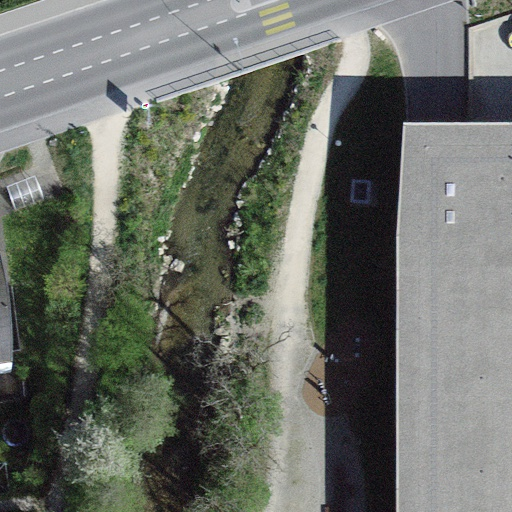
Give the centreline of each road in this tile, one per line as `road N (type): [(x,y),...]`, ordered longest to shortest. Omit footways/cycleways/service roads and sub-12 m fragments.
road 1 (track): [(260,511),(308,174),(343,80),(343,24)]
road 2 (residential): [(93,66),(288,0)]
